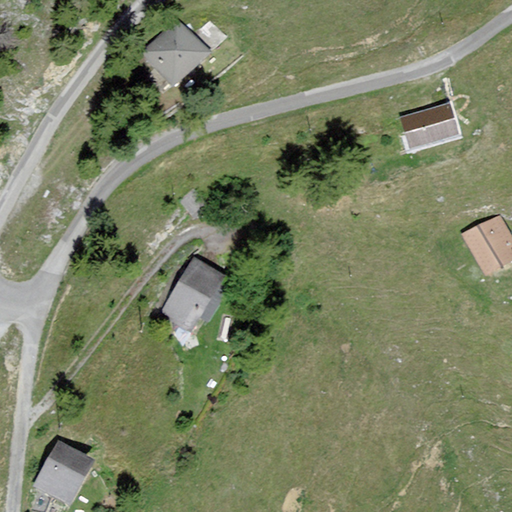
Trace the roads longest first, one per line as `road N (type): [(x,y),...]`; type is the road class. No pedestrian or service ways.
road 1 (unclassified): [(511,24),(451,67),(261,116),(163,153),(108,203),(53,290),(43,297),(0,291)]
road 2 (track): [(225,253),(212,234),(175,250),(27,421)]
road 3 (unclassified): [(0,232),(71,105),(118,41),(163,0)]
road 4 (track): [(23,511),(39,297)]
